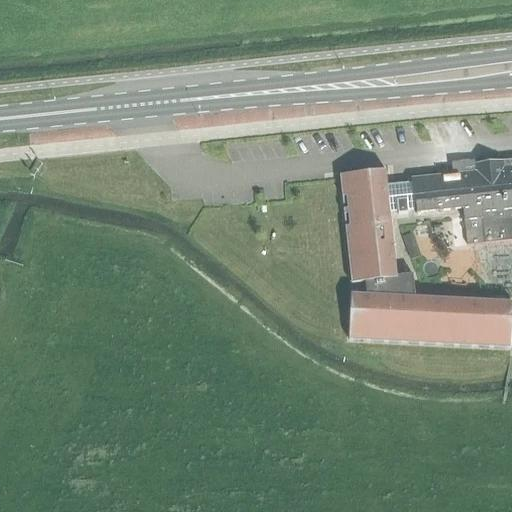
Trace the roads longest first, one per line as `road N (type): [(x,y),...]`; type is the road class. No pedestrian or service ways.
road 1 (primary): [(0,121),(267,93)]
road 2 (primary): [(511,55),(267,93)]
road 3 (primary): [(267,93),(511,82)]
